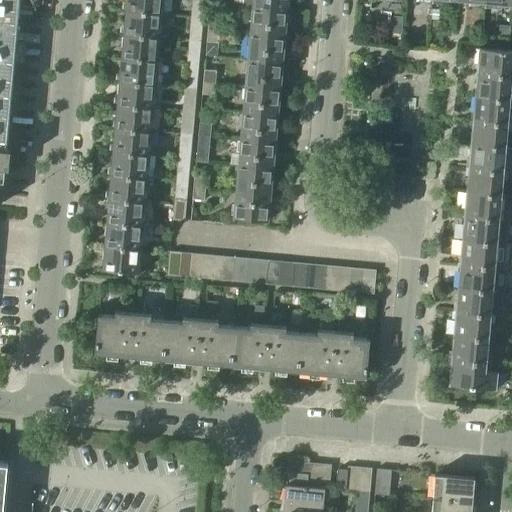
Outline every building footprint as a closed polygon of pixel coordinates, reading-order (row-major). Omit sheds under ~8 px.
[(0,0),(0,166),(9,167),(9,166),(8,166),(9,150),(10,150),(10,149),(1,148),(14,0),(0,0)] [(126,0),(126,10),(162,14),(163,0),(126,0)] [(191,0),(191,10),(203,11),(203,0),(191,0)] [(253,0),(253,7),(287,10),(287,0),(253,0)] [(253,7),(250,33),(284,36),(286,23),(287,23),(288,13),(287,12),(287,10),(253,7)] [(124,24),(123,35),(160,38),(162,14),(126,10),(125,14),(124,13),(123,24),(124,24)] [(191,16),(188,41),(200,42),(202,17),(191,16)] [(209,17),(208,30),(220,31),(221,18),(209,17)] [(499,35),(509,35),(510,24),(499,23),(499,35)] [(220,31),(208,30),(207,42),(206,55),(218,56),(219,43),(220,31)] [(250,33),(248,59),(282,63),(283,49),(285,50),(286,39),(284,39),(284,36),(250,33)] [(122,47),(121,58),(157,61),(160,38),(123,35),(123,37),(122,37),(121,47),(122,47)] [(200,42),(188,41),(187,57),(199,58),(200,42)] [(478,73),(511,75),(511,51),(501,50),(479,48),(479,49),(480,49),(478,72),(477,72),(476,73),(478,73)] [(120,71),(119,82),(155,84),(162,85),(162,75),(156,75),(157,61),(121,58),(121,61),(120,60),(119,71),(120,71)] [(248,59),(246,86),(280,89),(281,76),(283,76),(284,65),(282,65),(282,63),(248,59)] [(185,81),(196,82),(198,64),(186,63),(185,81)] [(205,70),(204,82),(216,83),(217,71),(205,70)] [(474,97),(476,97),(509,100),(511,100),(511,75),(478,73),(475,96),(474,96),(474,97)] [(118,94),(117,105),(153,108),(155,84),(119,82),(119,84),(118,84),(117,94),(118,94)] [(216,83),(204,82),(202,94),(215,95),(216,83)] [(246,86),(243,112),(277,115),(279,102),(281,102),(281,91),(280,91),(280,89),(246,86)] [(182,104),(194,105),(196,88),(184,87),(182,104)] [(472,119),(472,121),(507,124),(509,100),(476,97),(473,119),(472,119)] [(116,118),(115,129),(151,132),(153,108),(117,105),(117,108),(116,108),(115,118),(116,118)] [(180,128),(192,129),(194,112),(182,110),(180,128)] [(243,112),(241,138),(275,141),(276,128),(278,128),(279,118),(277,118),(277,115),(243,112)] [(470,144),(471,145),(505,148),(507,124),(472,121),(473,121),(471,144),(470,144)] [(200,123),(199,135),(211,136),(212,124),(200,123)] [(114,141),(113,152),(149,155),(151,132),(115,129),(115,131),(114,131),(113,141),(114,141)] [(178,151),(190,153),(192,135),(180,134),(178,151)] [(211,136),(199,135),(197,161),(209,162),(210,148),(211,136)] [(241,138),(239,165),(273,168),(274,155),(276,155),(277,144),(275,144),(275,141),(241,138)] [(467,168),(469,169),(502,172),(505,148),(471,145),(469,168),(468,167),(467,168)] [(112,165),(111,177),(147,180),(147,178),(153,178),(154,169),(148,169),(149,155),(113,152),(113,155),(112,155),(111,165),(112,165)] [(178,158),(178,161),(177,176),(188,178),(190,158),(178,158)] [(239,165),(237,191),(270,194),(271,181),(273,181),(274,170),(272,170),(273,168),(239,165)] [(467,192),(467,193),(500,196),(502,172),(469,169),(467,191),(466,191),(465,192),(467,192)] [(194,175),(193,187),(206,188),(207,176),(194,175)] [(110,188),(109,200),(144,203),(147,180),(111,177),(111,178),(110,178),(109,188),(110,188)] [(175,199),(186,200),(187,184),(176,183),(175,199)] [(206,188),(193,187),(192,199),(205,200),(206,188)] [(270,194),(237,191),(234,218),(268,221),(268,217),(270,218),(271,207),(269,207),(270,194)] [(463,216),(465,216),(503,220),(503,219),(511,219),(511,214),(511,196),(500,196),(467,193),(465,215),(463,215),(463,216)] [(173,219),(174,220),(184,221),(186,200),(175,199),(173,219)] [(108,212),(107,223),(142,226),(144,203),(109,200),(109,201),(108,201),(107,212),(108,212)] [(461,240),(463,240),(496,243),(498,226),(502,226),(503,220),(465,216),(463,239),(461,239),(461,240)] [(106,235),(105,247),(140,249),(142,226),(107,223),(107,225),(106,225),(105,235),(106,235)] [(459,264),(460,264),(494,267),(496,243),(463,240),(461,263),(459,263),(459,264)] [(140,249),(105,247),(105,249),(103,249),(102,259),(104,259),(103,268),(102,268),(102,270),(139,273),(139,272),(138,271),(140,249)] [(168,275),(180,276),(182,252),(170,251),(168,275)] [(180,276),(191,277),(192,254),(182,252),(180,276)] [(191,277),(201,278),(203,255),(192,254),(191,277)] [(201,278),(212,279),(213,256),(203,255),(201,278)] [(212,279),(222,280),(224,256),(213,256),(212,279)] [(222,280),(233,281),(235,257),(224,256),(222,280)] [(233,281),(244,282),(246,258),(235,257),(233,281)] [(244,282),(256,283),(258,259),(246,258),(244,282)] [(256,283),(268,284),(270,261),(258,259),(256,283)] [(268,284),(279,285),(281,262),(270,261),(268,284)] [(279,285),(291,286),(293,263),(281,262),(279,285)] [(291,286),(302,287),(304,264),(293,263),(291,286)] [(302,287),(315,288),(316,265),(304,264),(302,287)] [(457,287),(491,290),(494,267),(460,264),(458,287),(457,287)] [(315,288),(326,289),(328,266),(316,265),(315,288)] [(326,289),(338,290),(340,267),(328,266),(326,289)] [(338,290),(350,291),(352,268),(340,267),(338,290)] [(350,291),(361,292),(363,269),(352,268),(350,291)] [(363,269),(361,292),(373,294),(376,270),(363,269)] [(456,311),(456,312),(494,316),(494,314),(502,315),(504,291),(491,290),(457,287),(457,288),(458,288),(456,311),(455,310),(455,311),(456,311)] [(345,305),(344,314),(354,314),(355,305),(345,305)] [(95,353),(163,359),(166,320),(151,319),(151,314),(148,313),(148,314),(118,311),(115,310),(115,315),(98,314),(95,353)] [(453,334),(452,335),(487,339),(489,321),(494,322),(494,316),(456,312),(454,334),(453,334)] [(163,359),(231,365),(234,326),(218,325),(219,319),(215,319),(215,320),(186,318),(186,317),(183,316),(183,321),(166,320),(163,359)] [(231,365),(298,371),(302,332),(285,331),(286,325),(283,325),(283,326),(263,324),(253,323),(253,322),(250,322),(250,327),(234,326),(231,365)] [(302,332),(298,371),(337,374),(366,377),(369,339),(353,337),(353,332),(350,331),(350,332),(321,329),(318,329),(317,334),(302,332)] [(450,358),(450,359),(490,363),(490,361),(485,361),(487,339),(452,335),(452,336),(454,336),(452,358),(450,358)] [(490,363),(450,359),(452,359),(450,382),(449,382),(448,385),(496,389),(496,387),(495,387),(496,372),(489,371),(490,363)] [(287,473),(290,473),(308,474),(309,462),(288,461),(287,473)] [(306,487),(318,488),(320,463),(309,462),(308,474),(306,487)] [(318,488),(324,489),(325,489),(329,489),(331,464),(320,463),(318,488)] [(346,490),(357,491),(359,467),(348,466),(347,470),(346,490)] [(357,491),(370,492),(372,468),(359,467),(357,491)] [(377,468),(374,493),(388,495),(391,470),(377,468)] [(335,489),(346,490),(347,470),(338,469),(335,489)] [(283,511),(294,511),(321,511),(324,489),(318,488),(306,487),(308,474),(290,473),(290,485),(285,484),(285,486),(285,489),(281,502),(284,502),(283,511)] [(435,475),(433,499),(471,503),(471,501),(473,501),(471,501),(472,492),(473,492),(474,480),(473,480),(473,478),(474,478),(475,477),(435,474),(434,475),(435,475)] [(355,511),(367,511),(370,492),(357,491),(355,511)] [(433,499),(432,511),(471,511),(472,504),(471,504),(471,503),(433,499)] [(373,503),(372,511),(381,511),(382,503),(373,503)]
